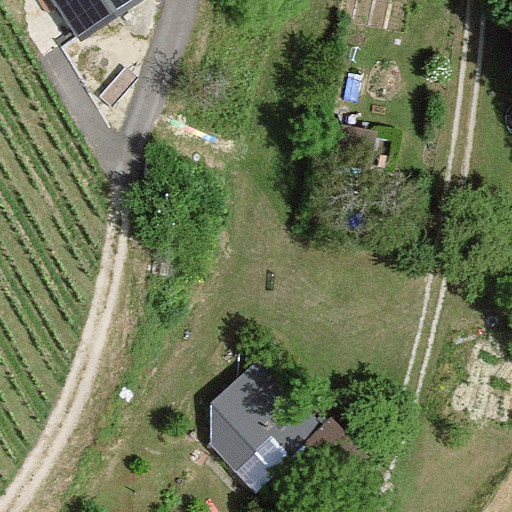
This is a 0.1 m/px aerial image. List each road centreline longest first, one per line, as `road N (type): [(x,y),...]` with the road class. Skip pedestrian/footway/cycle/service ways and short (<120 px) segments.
road 1 (track): [(372,487),(435,287),(476,0)]
road 2 (track): [(10,511),(81,377),(126,206)]
road 3 (track): [(126,206),(110,154),(59,58)]
road 4 (track): [(126,206),(178,55)]
